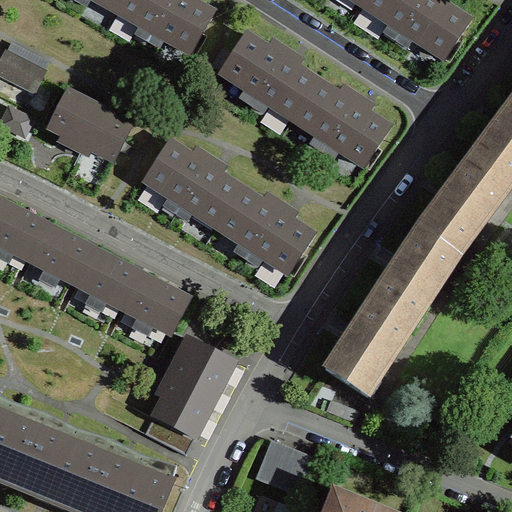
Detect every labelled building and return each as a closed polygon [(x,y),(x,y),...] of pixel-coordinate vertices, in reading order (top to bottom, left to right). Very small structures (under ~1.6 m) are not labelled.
[(94,0),(142,27),(147,22),(165,32),(163,39),(190,54),(213,13),(189,0),(186,6),(176,0),(94,0)] [(351,0),(392,26),(396,21),(415,33),(411,38),(444,60),(470,21),(441,2),(437,7),(426,0),(351,0)] [(269,98),(268,104),(318,137),(323,133),(340,143),(338,150),(364,167),(390,128),(367,113),(363,118),(348,108),(336,101),(340,95),(296,67),(293,73),(278,63),(266,55),(269,50),(247,35),(221,74),(247,91),(253,87),(269,98)] [(0,74),(35,93),(46,72),(5,52),(0,61),(0,74)] [(67,92),(49,128),(114,161),(120,150),(125,153),(129,146),(123,143),(132,126),(124,122),(67,92)] [(378,381),(460,256),(511,186),(511,112),(507,109),(491,131),(483,142),(488,145),(462,180),(457,176),(443,196),(433,209),(438,213),(411,250),(406,247),(392,268),(384,281),(389,284),(377,302),(365,321),(360,317),(346,338),(325,370),(368,398),(365,393),(374,379),(378,381)] [(260,208),(264,203),(220,174),(216,180),(204,173),(189,163),(193,157),(170,142),(145,182),(172,199),(176,194),(194,206),(190,211),(243,245),(246,239),(265,251),(261,257),(288,274),(314,235),(291,220),(287,226),(274,217),(260,208)] [(190,299),(160,284),(116,261),(70,237),(23,213),(2,201),(0,204),(0,245),(172,335),(190,299)] [(207,415),(235,362),(213,351),(194,341),(154,417),(195,439),(207,415)] [(161,511),(173,482),(0,411),(0,481),(44,499),(76,511),(161,511)] [(272,443),(263,466),(303,483),(312,460),(285,449),(272,443)] [(374,511),(373,511),(374,507),(370,505),(368,510),(348,501),(346,505),(330,499),(324,511),(374,511)] [(298,511),(299,511),(280,503),(276,511),(298,511)]
